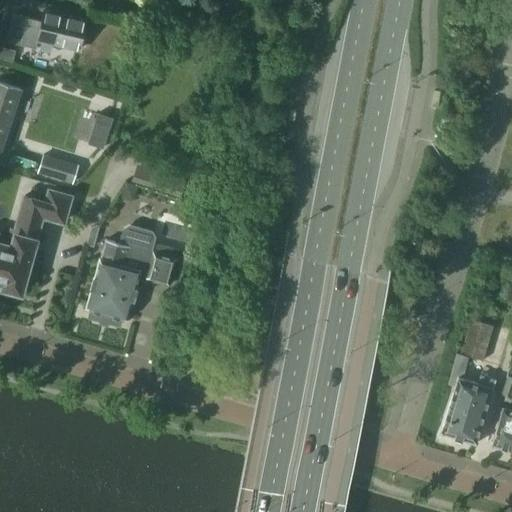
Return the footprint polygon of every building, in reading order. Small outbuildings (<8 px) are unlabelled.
[(36,48),(38,40),(79,49),(86,20),(44,10),(42,21),(28,17),(29,16),(14,12),(7,41),(36,48)] [(0,150),(21,88),(0,81),(0,150)] [(98,113),(96,119),(110,123),(112,118),(98,113)] [(78,165),(44,154),(38,172),(73,183),(78,165)] [(139,164),(133,181),(182,198),(188,181),(139,164)] [(0,242),(0,282),(3,283),(4,289),(20,293),(30,256),(34,257),(39,240),(34,239),(41,215),(63,221),(70,195),(49,190),(46,200),(25,194),(16,229),(11,227),(6,244),(0,242)] [(191,206),(189,212),(192,218),(199,220),(202,209),(191,206)] [(101,258),(100,257),(95,276),(94,276),(91,288),(86,308),(90,309),(88,316),(100,319),(99,321),(108,324),(109,322),(121,325),(123,318),(127,319),(132,299),(134,299),(137,288),(135,288),(139,274),(146,276),(145,278),(169,284),(177,257),(151,250),(154,236),(152,231),(130,225),(125,228),(121,243),(106,239),(101,258)] [(91,230),(86,248),(93,250),(100,228),(98,227),(91,230)] [(180,279),(192,283),(197,267),(185,263),(180,279)] [(410,308),(407,317),(416,319),(418,311),(410,308)] [(441,432),(443,432),(455,436),(455,437),(462,440),(463,438),(475,442),(477,443),(477,441),(496,379),(480,374),(478,383),(463,378),(469,357),(483,361),(494,326),(473,320),(462,355),(457,354),(448,384),(455,387),(442,430),(441,432)] [(511,372),(509,371),(502,394),(511,397),(511,393),(511,372)] [(494,444),(511,449),(511,409),(503,407),(492,442),(492,444),(493,444),(494,444)]
